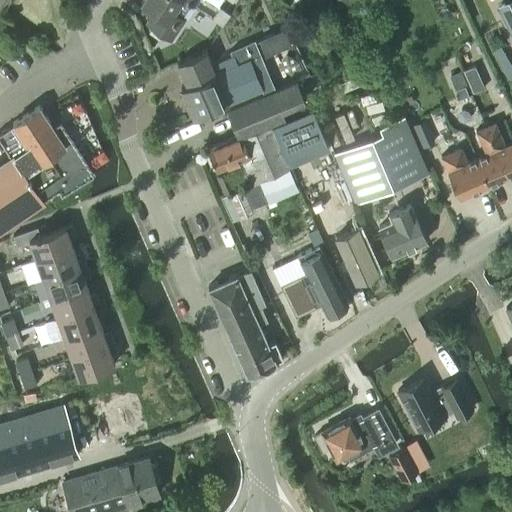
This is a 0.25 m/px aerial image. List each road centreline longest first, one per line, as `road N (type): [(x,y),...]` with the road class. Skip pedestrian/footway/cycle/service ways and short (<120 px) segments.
road 1 (residential): [(255,406),(235,390),(129,147),(89,20)]
road 2 (residential): [(255,406),(283,378),(511,230)]
